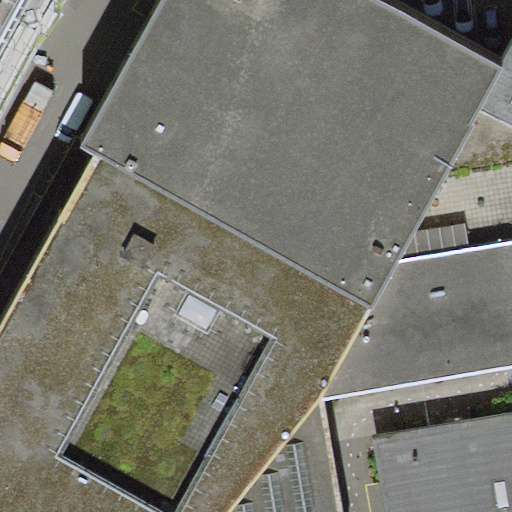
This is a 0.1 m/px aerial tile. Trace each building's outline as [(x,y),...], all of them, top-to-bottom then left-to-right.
[(0,0),(0,80),(35,14),(43,12),(41,4),(43,0),(0,0)] [(503,56),(402,0),(155,0),(142,24),(83,132),(96,139),(371,293),(481,96),(503,56)] [(511,112),(511,39),(503,56),(481,96),(511,112)] [(320,384),(321,388),(511,355),(511,112),(481,96),(371,293),(320,384)] [(0,511),(219,511),(321,388),(320,384),(371,293),(96,139),(0,311),(0,511)] [(341,511),(321,388),(219,511),(341,511)] [(511,511),(511,410),(377,433),(390,511),(511,511)]
